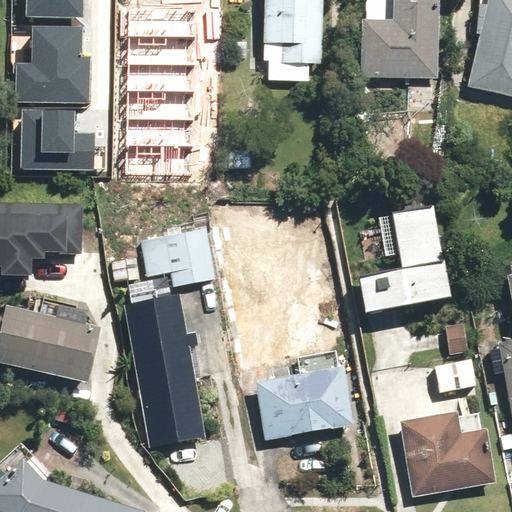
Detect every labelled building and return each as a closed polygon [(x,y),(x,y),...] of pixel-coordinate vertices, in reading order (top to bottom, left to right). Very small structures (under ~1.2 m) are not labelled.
[(82,17),(82,0),(27,0),(28,16),(82,17)] [(318,65),(319,0),(265,0),(264,64),(318,65)] [(390,0),(391,26),(363,25),(362,82),(390,83),(390,84),(437,84),(439,27),(438,27),(437,0),(390,0)] [(511,0),(489,0),(467,90),(511,101),(511,0)] [(129,9),(129,37),(194,38),(194,10),(129,9)] [(33,65),(16,64),(15,101),(88,102),(88,57),(80,57),(81,28),(33,27),(33,65)] [(129,37),(128,65),(193,66),(194,38),(129,37)] [(128,65),(128,92),(193,93),(193,66),(128,65)] [(128,119),(193,120),(193,93),(128,92),(128,119)] [(22,110),(21,168),(94,169),(94,135),(74,135),(74,111),(22,110)] [(128,119),(127,147),(192,148),(193,120),(128,119)] [(192,175),(192,148),(127,147),(127,174),(192,175)] [(251,151),(226,149),(225,171),(250,172),(251,151)] [(79,208),(0,206),(0,273),(30,274),(31,253),(78,254),(79,208)] [(389,216),(400,275),(359,281),(365,317),(451,305),(445,268),(441,269),(430,208),(389,216)] [(204,231),(143,245),(153,289),(214,275),(204,231)] [(511,340),(496,343),(511,423),(511,278),(506,280),(511,310),(511,340)] [(206,441),(181,296),(124,306),(149,450),(206,441)] [(269,296),(226,301),(231,341),(274,336),(269,296)] [(5,309),(0,329),(0,368),(85,389),(99,332),(5,309)] [(463,329),(443,332),(447,359),(468,356),(463,329)] [(472,361),(434,367),(438,397),(476,391),(472,361)] [(255,382),(263,439),(350,427),(342,370),(255,382)] [(404,447),(412,501),(494,488),(485,435),(458,439),(455,417),(400,425),(404,447)] [(123,511),(44,486),(25,464),(0,484),(0,511),(123,511)]
